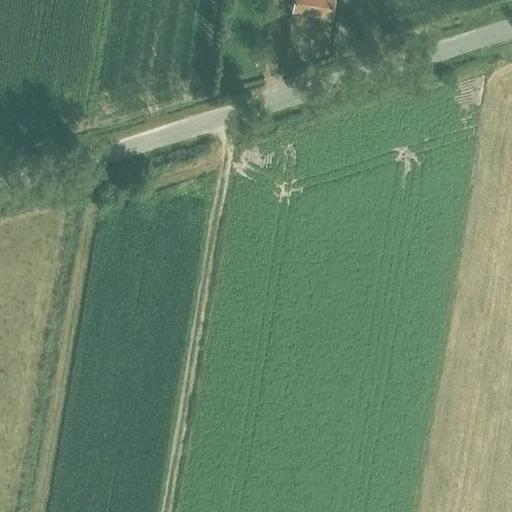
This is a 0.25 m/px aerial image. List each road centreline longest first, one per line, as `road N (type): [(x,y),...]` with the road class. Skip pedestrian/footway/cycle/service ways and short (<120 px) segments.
road 1 (unclassified): [(511,27),(0,186)]
road 2 (track): [(226,115),(165,511)]
